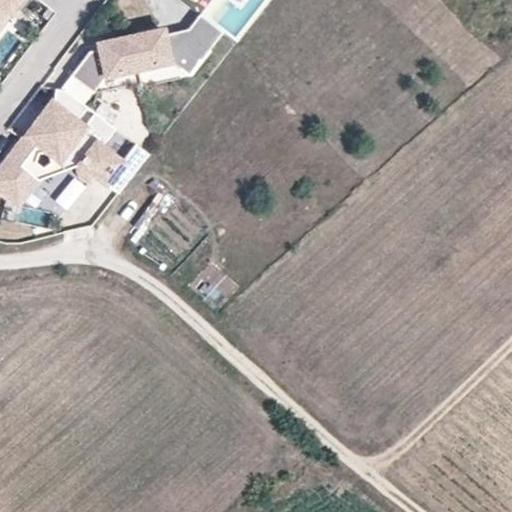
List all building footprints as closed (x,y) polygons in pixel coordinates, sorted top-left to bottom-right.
[(21,12),(30,0),(0,0),(0,27),(15,8),(21,12)] [(188,0),(187,4),(202,11),(206,0),(188,0)] [(188,75),(223,30),(200,13),(188,28),(164,34),(163,29),(130,36),(138,68),(170,62),(188,75)] [(138,68),(130,36),(98,43),(99,48),(89,50),(70,75),(93,92),(106,75),(138,68)] [(101,147),(116,129),(94,113),(83,127),(76,122),(87,108),(64,90),(55,89),(53,104),(50,102),(0,168),(0,190),(17,205),(36,180),(75,166),(78,175),(87,183),(93,175),(117,194),(149,155),(135,144),(121,162),(101,147)] [(72,176),(55,199),(64,205),(81,183),(72,176)]
